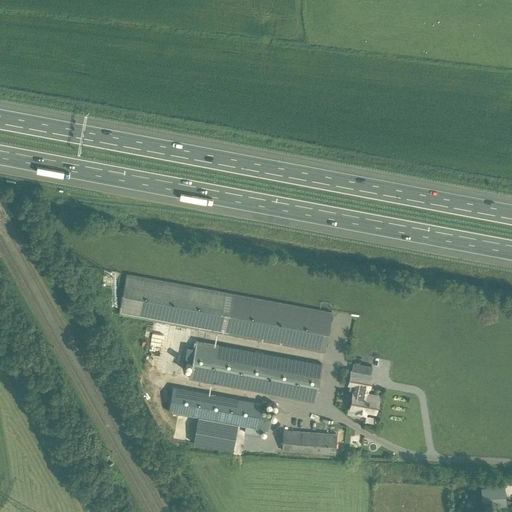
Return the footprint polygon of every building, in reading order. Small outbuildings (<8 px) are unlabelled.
[(325,351),(332,312),(127,273),(119,313),(325,351)] [(181,332),(151,327),(146,351),(161,354),(164,339),(179,342),(181,332)] [(315,401),(323,363),(196,339),(189,377),(315,401)] [(371,374),(351,371),(349,384),(356,385),(354,391),(353,391),(350,408),(357,409),(356,413),(365,414),(365,411),(375,412),(375,408),(377,409),(379,400),(377,400),(378,396),(364,393),(365,387),(368,388),(371,374)] [(267,429),(270,413),(260,411),(261,403),(173,386),(168,411),(267,429)] [(403,417),(403,403),(388,402),(387,416),(403,417)] [(195,441),(197,421),(170,418),(168,437),(195,441)] [(315,432),(291,430),(283,429),(282,449),(315,452),(315,453),(335,454),(336,433),(315,431),(315,432)] [(502,482),(482,484),(483,504),(504,502),(502,482)]
